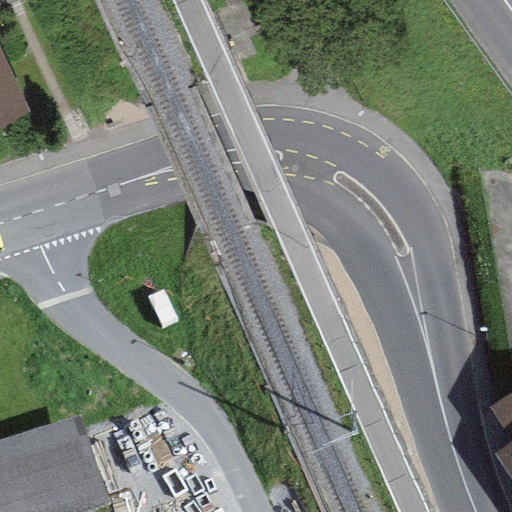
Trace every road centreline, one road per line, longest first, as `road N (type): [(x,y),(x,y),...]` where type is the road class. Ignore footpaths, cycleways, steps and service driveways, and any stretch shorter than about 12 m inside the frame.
road 1 (tertiary): [(16,206),(192,151),(275,148),(320,164),(366,202),(395,259),(466,511)]
road 2 (residential): [(16,206),(56,296),(184,399),(241,511)]
